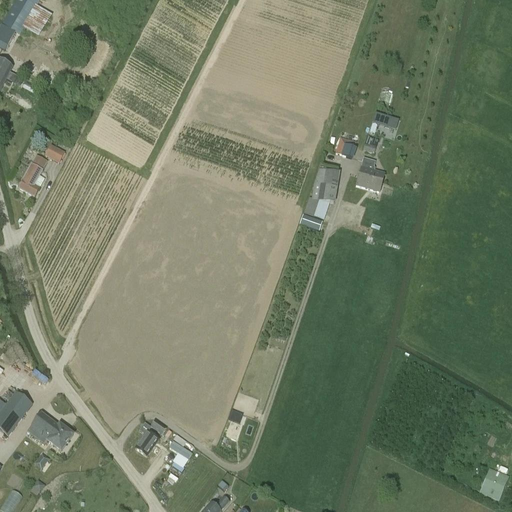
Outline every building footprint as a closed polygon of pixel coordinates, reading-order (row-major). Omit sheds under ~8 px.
[(35,50),(29,46),(31,43),(34,45),(52,17),(36,8),(41,0),(15,0),(1,26),(1,27),(0,29),(0,51),(37,71),(46,55),(44,54),(43,54),(46,48),(38,44),(35,50)] [(25,76),(12,69),(0,62),(0,92),(8,76),(21,83),(25,76)] [(383,103),(391,104),(393,94),(384,93),(383,103)] [(395,131),(398,122),(375,115),(372,124),(395,131)] [(372,125),(369,134),(374,135),(377,126),(372,125)] [(352,162),(356,150),(354,150),(356,143),(340,139),(334,155),(340,157),(340,158),(352,162)] [(365,145),(362,152),(374,155),(376,148),(365,145)] [(65,155),(51,147),(44,158),(59,166),(65,155)] [(34,187),(42,173),(41,172),(47,163),(35,157),(30,166),(22,181),(23,181),(18,190),(34,199),(39,189),(34,187)] [(374,173),(375,170),(373,168),(375,163),(363,160),(361,169),(358,178),(355,188),(379,195),(381,185),(384,175),(374,173)] [(334,205),(338,175),(319,172),(316,180),(316,189),(313,189),(311,200),(308,199),(303,215),(323,222),(329,205),(334,205)] [(299,227),(318,233),(322,224),(302,218),(299,227)] [(216,362),(194,347),(167,388),(191,404),(216,362)] [(23,422),(32,408),(15,398),(6,412),(23,422)] [(41,415),(27,434),(44,446),(47,442),(60,453),(73,436),(59,425),(57,427),(41,415)] [(155,422),(150,429),(162,437),(166,430),(155,422)] [(158,441),(147,434),(148,431),(141,426),(136,434),(143,438),(135,450),(146,458),(158,441)] [(168,466),(179,473),(191,455),(170,441),(166,448),(175,454),(168,466)] [(40,456),(35,465),(42,468),(46,459),(40,456)] [(479,494),(499,502),(506,483),(487,475),(479,494)] [(0,511),(15,511),(22,496),(9,491),(0,511)] [(221,511),(229,503),(223,498),(215,507),(211,504),(203,511),(221,511)]
